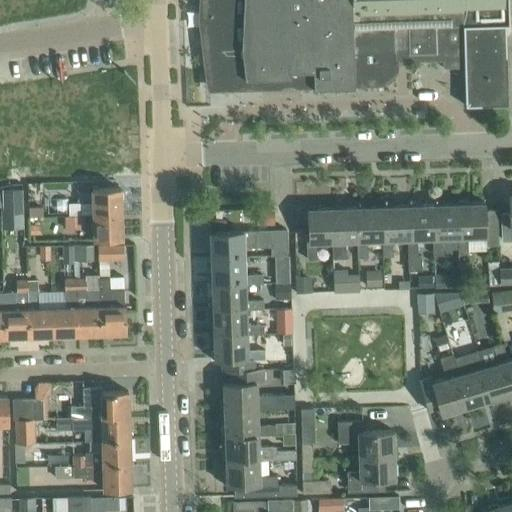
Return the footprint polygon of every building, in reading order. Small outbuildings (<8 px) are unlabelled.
[(207,86),(242,85),(235,38),(237,0),(200,0),(199,18),(207,86)] [(237,0),(235,38),(242,85),(287,84),(311,84),(311,88),(354,87),(354,83),(376,82),(380,81),(385,79),(389,76),(392,72),(394,67),(394,62),(412,62),(442,60),(442,68),(464,67),(464,78),(465,105),(507,104),(506,77),(505,24),(508,24),(507,0),(350,0),(351,9),(295,11),(293,0),(237,0)] [(293,0),(295,11),(351,9),(350,0),(293,0)] [(95,73),(53,80),(67,165),(118,157),(115,139),(106,140),(105,131),(113,129),(110,112),(102,113),(100,104),(109,102),(106,84),(97,86),(95,73)] [(0,146),(40,140),(33,97),(14,100),(13,93),(0,94),(0,146)] [(76,192),(76,171),(60,170),(59,191),(76,192)] [(21,213),(21,188),(1,188),(2,213),(2,228),(22,228),(21,213)] [(94,213),(122,213),(121,189),(93,190),(94,213)] [(467,236),(485,235),(485,245),(497,245),(496,209),(484,210),(484,201),(459,202),(460,236),(457,236),(458,253),(467,253),(467,236)] [(435,237),(431,237),(432,254),(442,253),(441,236),(457,236),(460,236),(459,202),(433,203),(435,237)] [(431,237),(435,237),(433,203),(408,204),(410,238),(406,238),(407,269),(421,269),(421,254),(417,254),(416,238),(431,237)] [(384,239),(381,239),(381,256),(391,255),(390,238),(406,238),(410,238),(408,204),(383,205),(384,239)] [(365,239),(381,239),(384,239),(383,205),(357,206),(358,239),(356,239),(356,257),(366,256),(365,239)] [(341,257),(346,257),(345,240),(356,239),(358,239),(357,206),(332,207),(333,240),(330,240),(331,257),(340,257),(341,257)] [(333,240),(332,207),(306,208),(308,240),(306,241),(306,258),(315,258),(315,241),(330,240),(333,240)] [(122,213),(94,213),(95,239),(123,238),(122,213)] [(276,254),(286,254),(285,229),(226,230),(225,218),(209,219),(210,231),(209,231),(210,256),(244,255),(244,246),(270,246),(270,254),(276,254)] [(122,259),(122,244),(122,243),(97,243),(97,259),(122,259)] [(245,273),(244,255),(210,256),(210,282),(245,281),(245,283),(262,282),(261,272),(245,273)] [(499,282),(498,266),(498,260),(487,261),(488,284),(499,284),(499,282)] [(511,265),(498,266),(499,282),(511,281),(511,265)] [(332,270),(333,291),(359,290),(358,273),(346,274),(346,269),(332,270)] [(365,286),(381,285),(381,269),(365,269),(365,286)] [(459,285),(459,279),(459,272),(434,273),(435,285),(459,285)] [(417,275),(417,286),(417,287),(432,287),(432,274),(417,275)] [(64,306),(53,306),(54,335),(78,334),(76,276),(64,277),(64,306)] [(78,334),(102,333),(99,276),(85,277),(85,276),(76,276),(78,334)] [(124,304),(124,302),(123,286),(109,286),(109,276),(99,276),(102,333),(127,332),(126,304),(124,304)] [(5,291),(7,336),(30,336),(27,278),(15,278),(16,290),(5,291)] [(30,336),(54,335),(53,306),(38,307),(37,278),(27,278),(30,336)] [(246,306),(246,308),(262,308),(262,298),(246,299),(245,283),(245,281),(210,282),(211,307),(246,306)] [(290,282),(273,283),(274,299),(290,298),(290,282)] [(493,312),(511,309),(511,291),(491,293),(493,312)] [(433,292),(417,293),(417,312),(433,311),(433,292)] [(462,302),(460,292),(445,292),(434,292),(439,311),(463,304),(462,302)] [(246,308),(246,306),(211,307),(212,332),(247,331),(247,334),(263,333),(263,323),(247,324),(246,308)] [(292,322),(291,322),(291,307),(277,307),(278,332),(292,332),(292,322)] [(248,349),(247,331),(212,332),(212,357),(221,357),(221,369),(229,369),(254,368),(253,358),(264,358),(264,349),(248,349)] [(497,362),(482,366),(480,367),(490,399),(511,392),(511,385),(505,360),(507,359),(501,342),(492,345),(497,362)] [(456,374),(465,406),(490,399),(480,367),(482,366),(477,349),(453,356),(458,373),(456,374)] [(427,410),(439,406),(441,414),(465,406),(456,374),(458,373),(453,356),(452,352),(439,356),(445,377),(432,381),(431,376),(418,379),(427,410)] [(257,406),(257,408),(294,407),(293,393),(256,394),(256,381),(262,380),(262,368),(254,368),(229,369),(230,382),(222,382),(223,407),(257,406)] [(84,417),(129,415),(129,391),(101,392),(100,385),(82,386),(83,404),(70,405),(70,416),(73,416),(73,417),(84,417)] [(0,395),(0,423),(9,423),(8,395),(0,395)] [(23,418),(34,418),(42,418),(42,398),(23,399),(23,418)] [(13,399),(14,418),(23,418),(23,399),(13,399)] [(273,434),(284,433),(294,433),(294,422),(274,422),(274,424),(257,424),(257,408),(257,406),(223,407),(224,433),(257,432),(258,434),(273,434)] [(101,439),(101,440),(130,439),(129,415),(84,417),(84,429),(84,439),(101,439)] [(84,417),(73,417),(73,429),(84,429),(84,417)] [(14,442),(34,441),(34,418),(23,418),(14,418),(14,442)] [(358,455),(393,454),(393,430),(362,430),(362,419),(337,420),(337,441),(358,441),(358,455)] [(258,446),(258,434),(257,432),(224,433),(224,458),(258,457),(258,459),(294,458),(294,448),(275,449),(275,445),(258,446)] [(60,466),(72,465),(102,464),(131,464),(130,439),(101,440),(102,451),(85,451),(85,453),(71,454),(72,459),(60,459),(60,466)] [(301,442),(300,442),(301,456),(305,456),(312,456),(312,442),(301,442)] [(359,487),(359,479),(394,478),(393,454),(358,455),(358,470),(346,470),(346,487),(359,487)] [(312,456),(305,456),(301,456),(301,471),(312,471),(312,456)] [(258,457),(224,458),(225,484),(234,483),(234,495),(277,494),(296,494),(296,482),(276,483),(276,474),(259,474),(258,459),(258,457)] [(131,464),(102,464),(72,465),(73,475),(84,475),(84,477),(102,476),(103,488),(131,488),(131,464)] [(54,466),(54,476),(61,476),(72,476),(73,475),(72,465),(60,466),(54,466)] [(301,479),(302,493),(330,492),(330,479),(301,479)] [(90,511),(90,494),(82,495),(82,511),(90,511)] [(91,497),(92,509),(118,509),(118,496),(91,497)] [(0,511),(10,511),(11,497),(0,497),(0,511)] [(17,511),(34,511),(34,497),(17,498),(17,511)] [(306,499),(292,499),(293,511),(307,510),(306,499)] [(231,502),(231,511),(265,511),(265,500),(231,502)] [(317,511),(342,511),(342,501),(317,502),(317,511)] [(511,511),(511,501),(489,508),(489,511),(511,511)]
